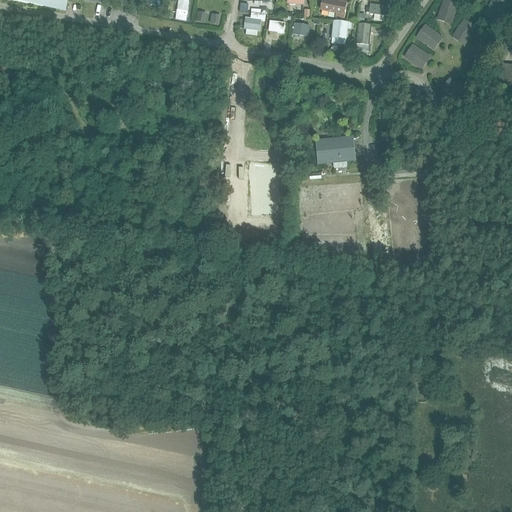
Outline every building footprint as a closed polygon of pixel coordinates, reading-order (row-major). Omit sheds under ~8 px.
[(0,0),(66,10),(68,1),(67,0),(0,0)] [(176,0),(175,21),(187,22),(188,0),(176,0)] [(326,0),(322,0),(321,11),(336,14),(335,19),(344,21),(347,2),(339,1),(339,2),(326,0)] [(445,0),(443,0),(436,20),(452,26),(459,4),(445,0)] [(497,23),(508,5),(500,0),(491,0),(483,15),(497,23)] [(239,4),(239,13),(247,13),(247,4),(239,4)] [(369,15),(385,17),(386,6),(370,5),(370,9),(366,8),(366,13),(369,13),(369,15)] [(205,23),(206,14),(197,12),(195,22),(205,23)] [(244,29),(260,32),(261,21),(264,22),(265,16),(251,14),(250,19),(245,18),(244,29)] [(211,15),(210,24),(219,26),(221,16),(211,15)] [(464,19),(451,37),(465,47),(477,28),(464,19)] [(285,24),(270,22),(268,32),(284,34),(285,24)] [(333,22),(331,38),(347,40),(348,30),(351,30),(352,24),(333,22)] [(308,38),(310,26),(293,24),(292,35),(308,38)] [(358,24),(356,45),(356,47),(355,47),(355,49),(362,50),(362,45),(369,46),(371,25),(358,24)] [(416,38),(434,51),(443,38),(425,25),(416,38)] [(511,35),(510,35),(502,50),(510,54),(511,49),(511,35)] [(475,41),(463,59),(476,68),(489,50),(475,41)] [(404,58),(422,70),(431,57),(413,45),(404,58)] [(340,51),(341,60),(350,60),(350,51),(340,51)] [(511,65),(503,65),(502,82),(511,82),(511,65)] [(468,90),(450,78),(441,91),(459,103),(468,90)] [(320,163),(333,162),(334,169),(347,168),(346,160),(355,160),(353,139),(318,142),(320,163)] [(419,164),(381,167),(382,176),(420,173),(419,164)] [(369,225),(373,264),(392,262),(388,223),(387,211),(367,213),(368,225),(369,225)]
